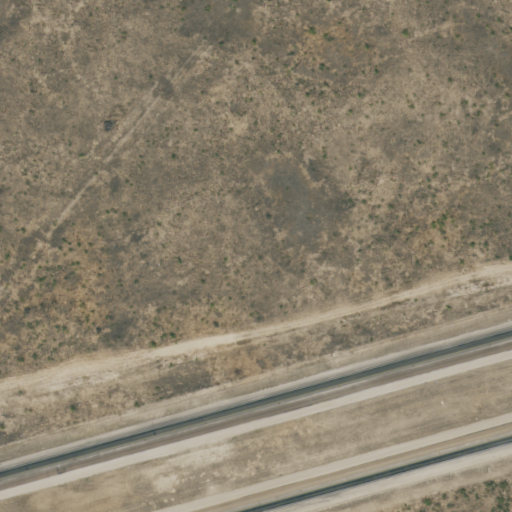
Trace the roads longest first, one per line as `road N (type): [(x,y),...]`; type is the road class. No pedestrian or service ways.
road 1 (primary): [(511,342),(0,483)]
road 2 (primary): [(218,511),(511,430)]
